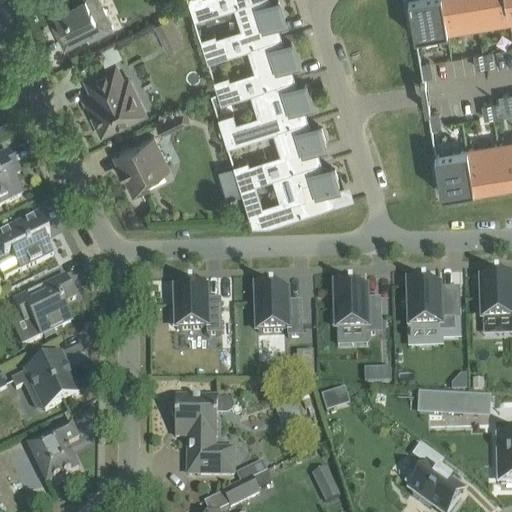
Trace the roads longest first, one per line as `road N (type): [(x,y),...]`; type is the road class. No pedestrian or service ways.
road 1 (unclassified): [(381,243),(116,257)]
road 2 (unclassified): [(116,257),(0,24)]
road 3 (residential): [(129,491),(127,286),(116,257)]
road 4 (residential): [(511,80),(348,108)]
road 5 (residential): [(348,108),(381,243)]
road 6 (unclassified): [(511,238),(381,243)]
